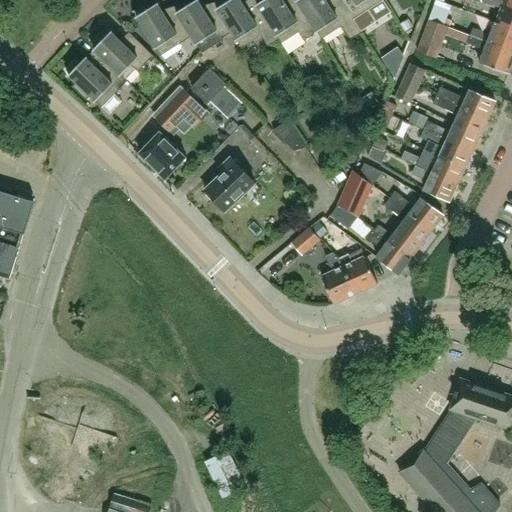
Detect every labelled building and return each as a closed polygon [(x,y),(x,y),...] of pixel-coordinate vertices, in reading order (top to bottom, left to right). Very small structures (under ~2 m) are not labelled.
[(189,2),(174,7),(180,17),(192,35),(192,36),(197,44),(198,44),(203,52),(223,40),(222,38),(232,32),(232,31),(220,13),(210,19),(202,6),(197,0),(196,0),(190,4),(189,2)] [(221,0),(214,2),(220,13),(232,31),(232,32),(242,47),(261,35),(268,46),(279,39),(280,39),(261,8),(250,15),(242,2),(240,0),(221,0)] [(255,0),(261,8),(280,39),(279,39),(282,43),(282,42),(299,32),(304,40),(317,32),(318,31),(301,4),(290,11),(283,0),(255,0)] [(297,0),(301,4),(318,31),(317,32),(322,39),(322,38),(342,26),(350,39),(361,32),(353,19),(340,0),(337,0),(329,5),(326,0),(297,0)] [(340,0),(353,19),(361,32),(375,24),(367,10),(382,0),(340,0)] [(493,21),(511,28),(511,5),(497,0),(482,0),(482,2),(491,5),(491,4),(499,7),(493,21)] [(149,6),(132,11),(133,12),(135,12),(137,16),(162,55),(192,36),(192,35),(180,17),(170,23),(162,10),(157,3),(150,8),(149,6)] [(429,19),(445,25),(450,10),(435,4),(429,19)] [(421,40),(417,51),(437,58),(441,47),(445,35),(446,35),(449,27),(449,26),(445,25),(429,19),(421,40)] [(469,35),(511,50),(511,28),(493,21),(488,36),(480,33),(481,31),(471,28),(469,35)] [(103,36),(91,44),(94,49),(95,49),(110,64),(122,75),(127,80),(137,69),(139,70),(154,55),(135,38),(127,47),(121,41),(111,32),(105,38),(103,36)] [(511,61),(511,50),(469,35),(466,42),(483,49),(478,63),(507,74),(511,61)] [(78,62),(66,69),(69,75),(78,83),(74,87),(86,99),(90,95),(102,107),(128,81),(127,80),(122,75),(110,64),(101,72),(86,58),(86,57),(80,64),(78,62)] [(410,63),(403,78),(418,85),(425,69),(410,63)] [(210,69),(192,88),(208,103),(226,84),(210,69)] [(395,96),(400,98),(410,102),(418,85),(403,78),(395,96)] [(440,86),(436,94),(447,99),(487,118),(495,101),(469,89),(465,98),(440,86)] [(219,100),(216,103),(214,105),(226,117),(241,103),(226,88),(216,97),(219,100)] [(155,120),(158,122),(171,134),(191,112),(194,115),(202,107),(185,89),(155,120)] [(454,122),(480,135),(487,118),(447,99),(436,94),(432,102),(458,114),(454,122)] [(385,101),(383,105),(381,109),(393,114),(397,106),(394,104),(386,101),(385,101)] [(376,119),(388,125),(393,114),(381,109),(376,119)] [(412,114),(406,127),(420,133),(426,120),(412,114)] [(288,120),(273,130),(294,150),(306,147),(288,120)] [(480,135),(454,122),(450,131),(434,124),(427,120),(423,128),(473,150),(480,135)] [(233,121),(225,129),(230,135),(239,126),(233,121)] [(423,148),(465,167),(473,150),(423,128),(420,136),(427,139),(423,148)] [(380,130),(373,146),(384,151),(385,148),(386,149),(389,142),(386,141),(389,134),(380,130)] [(166,178),(187,157),(160,132),(140,154),(166,178)] [(368,156),(380,161),(386,149),(385,148),(384,151),(373,146),(368,156)] [(416,165),(458,184),(465,167),(423,148),(419,157),(404,150),(401,158),(416,165)] [(225,210),(254,183),(231,158),(222,167),(225,171),(206,189),(225,210)] [(458,184),(416,165),(412,172),(428,179),(424,188),(451,200),(458,184)] [(359,216),(367,199),(374,184),(354,172),(338,204),(356,214),(359,216)] [(0,275),(10,279),(33,201),(0,191),(0,275)] [(414,206),(401,196),(394,191),(389,197),(432,229),(443,214),(420,197),(414,206)] [(410,258),(432,229),(389,197),(384,205),(403,220),(392,234),(379,224),(374,231),(410,258)] [(356,214),(338,204),(334,213),(351,223),(356,214)] [(322,237),(328,231),(320,222),(314,227),(322,237)] [(302,256),(307,252),(321,240),(309,227),(291,242),(302,256)] [(410,258),(374,231),(371,229),(365,238),(370,242),(372,240),(382,248),(376,256),(399,273),(410,258)] [(355,293),(342,265),(339,258),(338,256),(333,251),(325,255),(332,269),(321,274),(334,302),(355,293)] [(348,254),(339,258),(342,265),(355,293),(377,283),(365,255),(351,261),(348,254)] [(495,511),(501,504),(482,483),(470,489),(446,462),(476,418),(509,429),(510,426),(511,426),(511,396),(460,378),(450,409),(457,411),(429,456),(423,449),(400,471),(436,511),(495,511)] [(222,499),(234,493),(246,487),(228,450),(204,461),(222,499)] [(147,511),(150,505),(115,493),(108,511),(147,511)]
